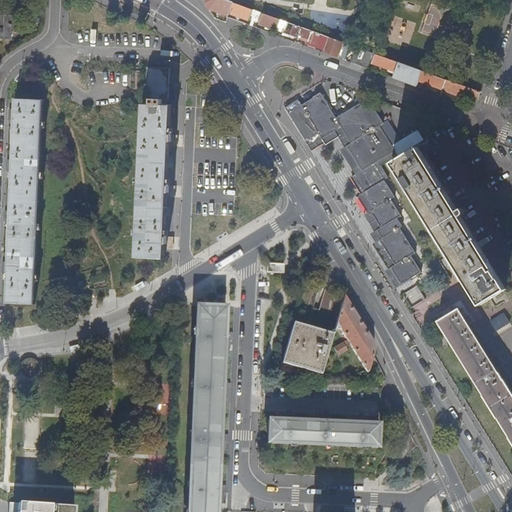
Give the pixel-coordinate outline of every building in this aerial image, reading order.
[(227,0),(206,0),(206,3),(210,9),(229,16),(230,13),(234,3),(227,0)] [(254,10),(234,3),(230,13),(250,20),(252,15),(253,12),(254,10)] [(0,37),(10,38),(11,7),(0,6),(0,37)] [(277,30),(281,20),(264,13),(260,24),(277,30)] [(309,41),(313,31),(281,20),(277,30),(309,41)] [(324,52),(330,37),(316,32),(311,46),(317,48),(317,49),(324,52)] [(342,48),(344,43),(330,37),(324,52),(338,57),(339,55),(342,48)] [(351,45),(348,44),(344,43),(342,48),(344,49),(342,55),(339,55),(338,57),(345,60),(351,45)] [(376,54),(358,47),(352,62),(371,69),(373,64),(376,54)] [(400,63),(376,54),(373,64),(389,70),(396,72),(400,63)] [(420,81),(423,71),(406,65),(401,80),(418,86),(420,81)] [(129,103),(143,104),(167,105),(167,99),(168,99),(170,68),(148,67),(147,70),(131,70),(129,103)] [(444,89),(447,80),(423,71),(420,81),(444,89)] [(479,99),(481,92),(447,80),(444,89),(443,90),(474,101),(479,99)] [(347,146),(361,169),(362,170),(373,164),(391,152),(395,150),(391,145),(392,144),(380,125),(383,123),(367,97),(335,118),(321,94),(301,105),(298,100),(286,108),(306,141),(307,141),(319,134),(322,139),(341,127),(351,143),(347,146)] [(6,303),(34,304),(37,254),(41,163),(44,99),(16,98),(15,113),(14,113),(14,117),(10,117),(9,119),(10,120),(15,120),(13,163),(12,164),(11,168),(9,168),(8,169),(8,170),(12,171),(10,215),(9,219),(6,219),(5,220),(6,221),(10,222),(8,266),(7,266),(7,270),(3,271),(3,272),(4,273),(8,273),(6,303)] [(169,142),(171,105),(167,105),(143,104),(136,258),(164,258),(165,244),(166,244),(167,239),(171,239),(172,238),(172,237),(165,236),(167,193),(169,193),(169,188),(174,189),(174,188),(174,187),(174,186),(167,186),(168,161),(169,150),(171,150),(171,144),(176,145),(177,144),(177,143),(176,142),(169,142)] [(341,150),(356,174),(361,169),(347,146),(351,143),(341,127),(322,139),(319,134),(307,141),(312,150),(325,142),(326,145),(339,137),(345,147),(341,150)] [(356,174),(354,175),(364,193),(384,180),(388,178),(381,166),(400,154),(402,157),(415,148),(413,144),(418,140),(420,143),(427,139),(421,130),(418,132),(417,129),(392,144),(391,145),(395,150),(391,152),(373,164),(362,170),(361,169),(356,174)] [(415,148),(402,157),(392,163),(412,195),(480,304),(506,288),(501,281),(482,249),(417,147),(415,148)] [(388,269),(385,272),(395,288),(401,284),(391,268),(394,265),(380,241),(382,239),(377,231),(381,228),(371,211),(374,209),(364,193),(354,175),(351,176),(362,194),(359,196),(368,213),(365,215),(375,232),(371,235),(376,243),(373,245),(388,269)] [(391,268),(401,284),(421,272),(410,255),(414,253),(399,228),(402,227),(397,218),(400,216),(390,199),(394,196),(384,180),(364,193),(374,209),(371,211),(381,228),(377,231),(382,239),(380,241),(394,265),(391,268)] [(273,264),(267,263),(266,272),(283,273),(284,264),(273,263),(273,264)] [(414,313),(429,304),(417,285),(403,294),(414,313)] [(367,372),(373,352),(375,347),(361,325),(344,297),(335,328),(340,329),(347,340),(334,349),(338,355),(347,349),(346,347),(350,345),(364,367),(367,372)] [(217,511),(218,497),(219,497),(219,498),(223,498),(223,496),(223,493),(225,493),(225,485),(221,485),(219,490),(217,490),(219,451),(219,446),(221,446),(221,447),(225,447),(225,442),(227,441),(227,434),(224,434),(222,438),(221,438),(223,394),(224,394),(224,396),(227,396),(227,390),(229,390),(229,383),(226,383),(224,386),(222,386),(223,344),(226,344),(226,346),(229,346),(230,340),(231,340),(231,333),(228,333),(227,337),(226,337),(227,307),(197,306),(197,308),(198,308),(193,413),(190,490),(188,511),(217,511)] [(511,394),(501,376),(501,375),(497,369),(469,324),(473,321),(463,306),(441,320),(450,335),(447,337),(487,400),(511,440),(511,394)] [(503,312),(490,321),(499,334),(511,324),(503,312)] [(312,329),(293,323),(292,327),(311,332),(312,329)] [(287,365),(321,375),(332,338),(316,334),(311,332),(292,327),(281,364),(287,365)] [(332,338),(333,335),(317,330),(316,334),(332,338)] [(285,420),(270,419),(268,443),(325,445),(378,448),(379,424),(364,423),(364,420),(365,420),(366,418),(359,417),(359,415),(352,415),(352,419),(357,422),(356,424),(348,424),(328,423),(328,419),(329,419),(329,416),(323,416),(323,414),(316,413),(316,418),(320,420),(320,421),(291,420),(291,417),(292,417),(292,414),(287,414),(287,412),(280,412),(280,416),(285,418),(285,420)] [(75,511),(76,504),(19,499),(18,511),(75,511)] [(17,511),(18,502),(10,502),(9,511),(17,511)]
